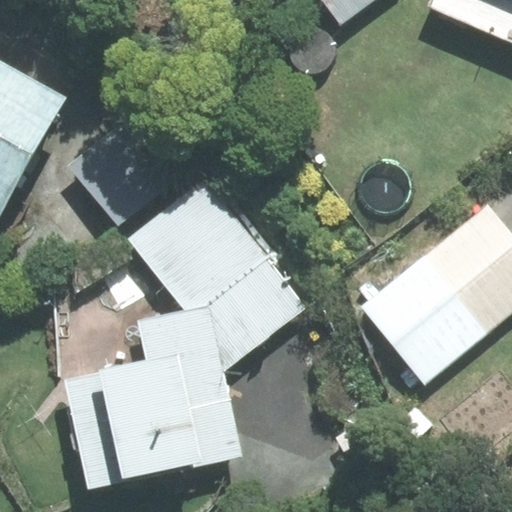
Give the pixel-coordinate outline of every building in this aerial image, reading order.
[(364,0),(379,16),(395,0),(364,0)] [(0,81),(0,234),(13,242),(77,121),(0,81)] [(404,100),(373,128),(428,189),(459,162),(404,100)] [(209,193),(134,254),(190,322),(148,331),(152,346),(113,354),(121,389),(72,400),(97,511),(137,501),(139,510),(215,492),(213,485),(249,477),(228,382),(308,317),(209,193)] [(511,241),(491,218),(369,324),(432,397),(511,328),(511,241)]
